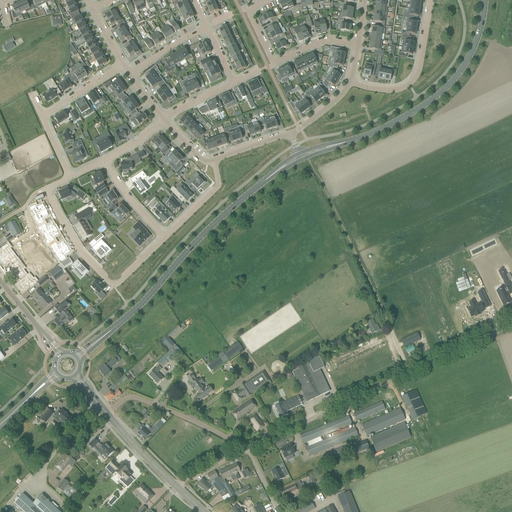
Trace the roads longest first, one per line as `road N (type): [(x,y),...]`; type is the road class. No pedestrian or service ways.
road 1 (residential): [(164,236),(114,286),(80,252),(45,189),(69,177)]
road 2 (tertiary): [(484,0),(477,37),(454,78),(417,109),(357,138)]
road 3 (tertiary): [(262,182),(121,321)]
road 4 (unclassified): [(247,448),(409,372)]
road 5 (residential): [(272,0),(249,10),(274,61),(330,39),(357,46)]
road 6 (unclassified): [(247,448),(133,397),(107,414)]
road 7 (residential): [(430,0),(412,80),(392,91),(349,82)]
